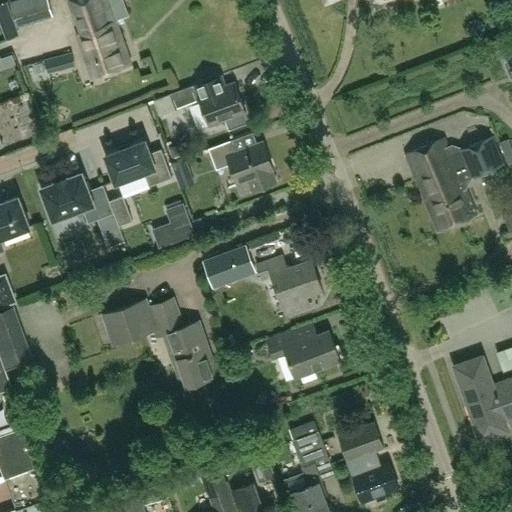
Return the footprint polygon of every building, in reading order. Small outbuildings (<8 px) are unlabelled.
[(20,0),(11,3),(12,7),(17,26),(54,15),(48,0),(20,0)] [(78,36),(116,22),(116,21),(112,23),(108,8),(112,7),(109,0),(73,0),(71,1),(82,33),(78,34),(78,36)] [(117,0),(121,18),(130,16),(127,0),(117,0)] [(124,43),(116,22),(78,36),(85,56),(124,43)] [(131,64),(124,43),(85,56),(93,78),(131,64)] [(12,54),(0,59),(0,60),(3,69),(16,64),(12,54)] [(57,55),(44,59),(47,72),(61,68),(57,55)] [(202,82),(170,94),(176,111),(200,102),(209,126),(224,120),(228,131),(249,123),(245,112),(246,112),(235,83),(207,93),(202,82)] [(456,169),(461,181),(503,164),(492,137),(450,154),(443,138),(406,154),(423,194),(437,188),(437,187),(449,182),(445,174),(456,169)] [(146,139),(105,154),(116,182),(117,182),(143,172),(148,186),(150,185),(172,176),(162,148),(151,152),(146,139)] [(278,183),(272,169),(274,168),(264,142),(235,153),(231,141),(209,150),(217,170),(230,165),(241,194),(250,190),(251,193),(278,183)] [(179,143),(169,147),(173,158),(183,154),(179,143)] [(186,158),(171,164),(175,176),(190,171),(186,158)] [(476,215),(461,181),(456,169),(445,174),(449,182),(437,187),(437,188),(423,194),(438,231),(476,215)] [(109,200),(110,200),(104,184),(89,189),(82,172),(67,177),(67,176),(56,180),(56,181),(42,187),(54,219),(58,217),(59,221),(76,215),(74,211),(83,207),(89,222),(113,213),(109,200)] [(110,200),(109,200),(113,213),(114,212),(119,225),(133,220),(125,198),(124,198),(122,195),(110,200)] [(0,202),(0,250),(3,249),(0,240),(0,237),(30,227),(19,196),(0,202)] [(183,204),(168,209),(172,222),(179,240),(194,234),(183,204)] [(210,231),(205,216),(192,221),(198,236),(210,231)] [(256,271),(246,244),(205,259),(214,286),(256,271)] [(283,256),(257,265),(262,279),(273,275),(287,315),(310,307),(306,296),(323,290),(312,260),(287,269),(283,256)] [(6,276),(0,278),(0,308),(16,302),(6,276)] [(146,299),(145,300),(147,306),(146,306),(154,329),(114,343),(114,345),(155,330),(157,337),(164,334),(183,388),(224,373),(220,361),(215,363),(200,321),(184,327),(174,298),(149,307),(146,299)] [(147,306),(145,300),(104,315),(114,343),(154,329),(146,306),(147,306)] [(0,337),(23,330),(15,305),(0,310),(0,337)] [(23,330),(0,337),(0,425),(25,416),(7,367),(33,357),(23,330)] [(295,330),(266,341),(273,359),(286,354),(295,378),(341,361),(329,330),(299,342),(295,330)] [(511,345),(501,350),(510,372),(511,371),(511,345)] [(249,346),(236,351),(241,365),(253,361),(249,346)] [(482,356),(454,366),(480,440),(509,430),(505,419),(511,416),(511,378),(493,385),(482,356)] [(111,392),(137,391),(136,368),(109,370),(111,392)] [(344,393),(332,397),(336,409),(348,404),(344,393)] [(53,495),(25,416),(0,425),(0,454),(19,507),(53,495)] [(384,448),(375,422),(339,435),(363,502),(400,488),(390,463),(378,467),(372,453),(384,448)] [(319,431),(292,441),(309,486),(294,492),(300,511),(329,511),(324,496),(327,495),(318,470),(331,465),(319,431)] [(260,481),(275,475),(264,445),(249,451),(260,481)] [(224,473),(236,468),(232,457),(219,461),(224,473)] [(215,511),(229,511),(236,510),(219,463),(200,470),(215,511)] [(174,477),(164,481),(164,482),(168,492),(179,488),(174,477)] [(139,494),(113,503),(113,502),(116,511),(145,511),(142,504),(152,501),(153,503),(170,497),(168,492),(164,482),(147,487),(138,491),(139,494)] [(261,511),(251,484),(232,491),(239,511),(276,511),(275,506),(261,511)] [(26,506),(27,511),(60,511),(54,496),(26,506)] [(116,511),(113,502),(106,505),(108,511),(116,511)]
